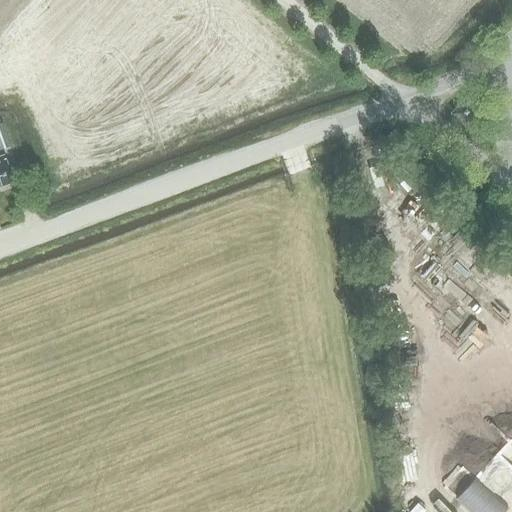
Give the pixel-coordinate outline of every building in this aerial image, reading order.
[(465,122),(476,110),(465,100),(454,113),(465,122)] [(0,122),(0,148),(10,145),(2,122),(0,122)] [(4,156),(0,157),(0,186),(13,182),(4,156)] [(395,233),(419,215),(406,198),(382,216),(395,233)] [(391,250),(372,254),(378,282),(397,278),(391,250)] [(394,311),(402,344),(417,340),(409,307),(394,311)] [(511,511),(481,484),(462,505),(469,511),(511,511)] [(418,503),(409,511),(423,511),(425,511),(418,503)]
